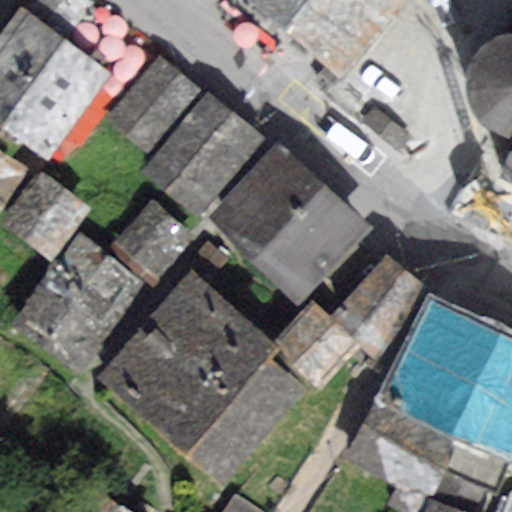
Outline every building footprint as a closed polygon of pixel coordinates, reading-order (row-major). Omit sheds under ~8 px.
[(44,0),(32,16),(25,11),(15,25),(0,44),(0,113),(41,144),(95,72),(52,40),(80,3),(76,0),(44,0)] [(255,0),(327,66),(388,0),(255,0)] [(511,177),(511,33),(505,35),(487,43),(476,57),(470,73),(469,88),(476,116),(485,126),(511,138),(511,150),(502,172),(511,177)] [(194,85),(161,58),(114,115),(147,142),(173,111),(194,85)] [(257,135),(209,97),(152,169),(200,207),(229,171),(257,135)] [(359,228),(275,151),(252,176),(215,217),(299,293),(359,228)] [(0,155),(0,188),(14,164),(0,155)] [(82,204),(44,177),(8,226),(46,253),(82,204)] [(187,235),(153,206),(121,243),(155,272),(171,253),(187,235)] [(134,280),(81,243),(24,323),(77,360),(117,304),(134,280)] [(418,286),(388,260),(339,317),(370,343),(418,286)] [(190,281),(110,378),(223,471),(279,402),(287,393),(257,368),(273,349),(190,281)] [(511,334),(438,301),(395,396),(511,448),(511,334)] [(349,345),(310,310),(279,345),(319,379),(349,345)] [(450,442),(377,409),(369,427),(356,455),(428,488),(450,442)] [(119,511),(96,500),(90,511),(119,511)]
